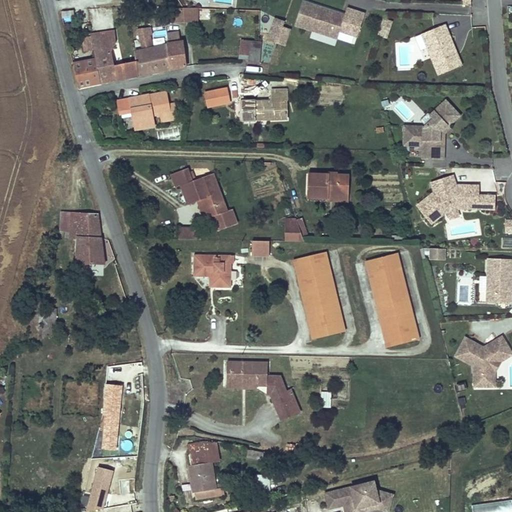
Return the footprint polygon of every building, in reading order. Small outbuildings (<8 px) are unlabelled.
[(348,8),(345,15),(303,0),(294,26),(337,40),(339,34),(356,39),(365,13),(348,8)] [(183,5),(169,7),(174,21),(185,15),(183,5)] [(188,16),(198,18),(201,7),(186,7),(188,16)] [(291,29),(283,26),(285,21),(273,17),(268,33),(271,34),(268,40),(285,46),(291,29)] [(381,17),(377,35),(388,38),(392,19),(381,17)] [(446,24),(421,34),(437,75),(463,65),(446,24)] [(141,27),(143,36),(145,47),(153,46),(151,26),(141,27)] [(96,34),(97,41),(98,48),(99,56),(103,81),(143,74),(140,58),(117,62),(113,41),(119,40),(116,29),(95,32),(96,34)] [(97,41),(96,34),(87,35),(88,44),(97,41)] [(240,38),(238,59),(260,61),(262,40),(240,38)] [(172,43),(173,55),(186,53),(185,41),(176,42),(172,43)] [(172,43),(155,46),(158,71),(175,68),(173,55),(172,43)] [(153,46),(145,47),(138,48),(140,58),(143,74),(158,71),(155,46),(153,46)] [(188,65),(186,53),(173,55),(175,68),(188,65)] [(75,61),(81,85),(103,81),(99,56),(75,61)] [(319,81),(306,80),(303,102),(315,103),(319,81)] [(208,108),(231,102),(227,85),(203,90),(208,108)] [(287,122),(287,98),(288,98),(288,88),(272,88),(272,102),(245,102),(245,122),(287,122)] [(178,102),(168,103),(166,91),(119,100),(122,110),(131,108),(136,128),(155,124),(153,114),(161,112),(170,110),(172,118),(180,117),(178,102)] [(446,99),(420,125),(403,125),(402,147),(422,147),(421,158),(444,159),(445,132),(462,114),(446,99)] [(161,112),(164,120),(172,118),(170,110),(161,112)] [(203,198),(211,219),(214,218),(219,233),(241,225),(235,210),(231,211),(222,190),(215,193),(209,175),(196,179),(191,166),(175,171),(180,185),(185,184),(191,202),(198,200),(203,198)] [(331,197),(332,193),(353,193),(353,173),(312,171),(311,196),(331,197)] [(439,193),(423,206),(437,224),(449,214),(453,213),(462,210),(466,209),(483,210),(484,197),(484,187),(468,186),(468,189),(463,188),(463,186),(462,186),(459,176),(437,183),(440,193),(439,193)] [(353,193),(332,193),(331,197),(332,200),(352,201),(353,193)] [(500,197),(484,197),(483,210),(500,210),(500,197)] [(198,200),(206,221),(211,219),(203,198),(198,200)] [(462,210),(453,213),(455,220),(465,217),(462,210)] [(83,267),(110,266),(102,216),(73,215),(67,215),(67,232),(73,232),(74,243),(83,244),(83,267)] [(297,241),(291,218),(287,219),(287,241),(297,241)] [(297,219),(291,218),(297,241),(306,241),(304,236),(309,234),(303,218),(297,219)] [(192,228),(180,228),(179,239),(193,239),(192,228)] [(270,256),(271,241),(253,240),(253,255),(270,256)] [(428,258),(445,259),(446,247),(429,246),(428,258)] [(415,303),(409,276),(402,250),(367,258),(372,276),(379,303),(390,345),(423,337),(415,303)] [(349,330),(328,251),(295,259),(316,339),(349,330)] [(214,273),(231,274),(231,267),(235,267),(235,256),(194,255),(193,273),(214,273)] [(511,260),(493,259),(490,303),(511,304),(511,260)] [(214,273),(214,289),(230,290),(231,274),(214,273)] [(80,297),(71,297),(71,306),(80,306),(80,297)] [(57,311),(39,310),(38,332),(56,333),(57,311)] [(487,348),(469,338),(459,357),(477,367),(478,388),(499,388),(498,374),(494,374),(494,363),(504,363),(511,358),(511,348),(506,338),(491,347),(493,350),(490,352),(487,348)] [(298,414),(289,390),(285,391),(280,377),(267,376),(267,363),(227,362),(226,385),(266,385),(266,396),(269,396),(278,420),(298,414)] [(498,374),(504,363),(494,363),(494,374),(498,374)] [(331,406),(332,391),(321,390),(321,406),(331,406)] [(191,445),(193,454),(211,452),(212,463),(224,461),(222,450),(221,441),(220,440),(191,445)] [(258,463),(260,453),(249,451),(248,461),(258,463)] [(195,466),(193,467),(197,492),(199,492),(200,499),(228,494),(226,487),(217,489),(211,452),(193,454),(195,466)] [(267,465),(269,455),(260,453),(258,463),(267,465)] [(103,510),(113,468),(96,463),(86,506),(103,510)] [(350,486),(325,492),(329,508),(344,504),(346,511),(365,511),(366,511),(378,508),(388,511),(393,493),(377,488),(374,477),(349,484),(350,486)] [(272,499),(271,478),(251,479),(252,500),(272,499)] [(472,511),(511,511),(511,498),(471,503),(472,511)]
